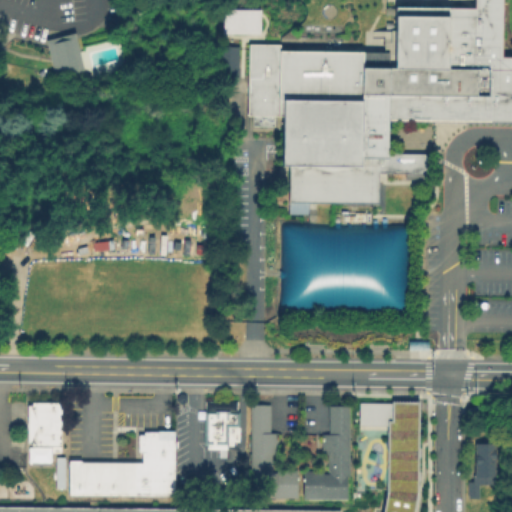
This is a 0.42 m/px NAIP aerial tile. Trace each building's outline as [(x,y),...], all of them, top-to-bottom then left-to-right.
[(511,125),(489,125),(489,72),(394,71),(394,55),(395,9),(473,10),(473,0),(501,0),(501,60),(511,60),(511,125)] [(257,8),(219,9),(220,34),(258,33),(257,8)] [(53,81),(43,42),(73,35),(82,73),(53,81)] [(375,205),(306,204),(305,215),(287,215),(287,169),(282,169),(282,130),(250,130),(250,118),(246,118),(246,47),(278,48),(278,54),(329,54),(394,55),(394,71),(489,72),(489,125),(387,124),(386,155),(429,156),(429,175),(389,175),(389,184),(375,184),(375,205)] [(237,79),(216,79),(216,48),(237,48),(237,79)] [(278,312),(280,221),(411,225),(409,316),(278,312)] [(237,444),(232,444),(232,448),(224,448),(224,452),(206,451),(206,446),(201,446),(202,402),(237,402),(237,444)] [(48,454),(48,448),(30,448),(30,443),(25,443),(24,407),(29,407),(29,403),(58,403),(59,454),(48,454)] [(379,511),(382,491),(383,429),(357,428),(358,403),(417,404),(415,492),(411,511),(379,511)] [(295,500),(248,501),(248,406),(268,405),(268,435),(276,435),(276,456),(269,456),(269,475),(274,475),(274,471),(295,471),(295,500)] [(347,499),(302,500),(302,472),(320,472),(320,476),(326,476),(326,456),(320,456),(320,436),(326,436),(326,407),(345,407),(347,499)] [(140,463),(140,453),(136,453),(136,436),(143,436),(143,432),(172,432),(172,498),(141,498),(140,463)] [(465,500),(465,483),(473,483),(473,445),(492,445),(492,487),(477,487),(477,500),(465,500)] [(63,490),(54,490),(54,458),(63,458),(63,490)] [(88,464),(88,499),(67,499),(67,461),(79,461),(79,464),(88,464)] [(88,464),(102,463),(102,499),(88,499),(88,464)] [(141,498),(102,499),(102,463),(140,463),(141,498)]
